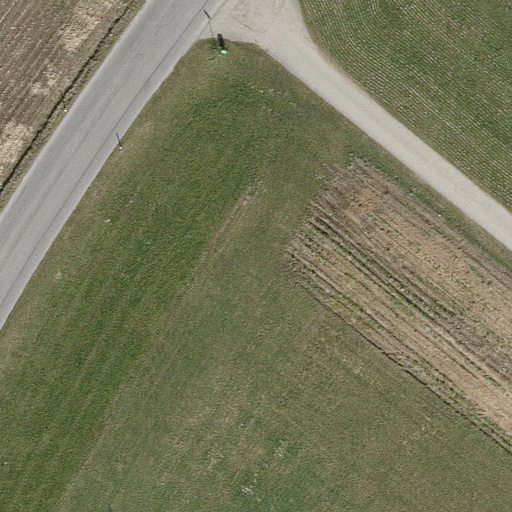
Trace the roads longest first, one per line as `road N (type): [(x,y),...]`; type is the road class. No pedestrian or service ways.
road 1 (track): [(223,0),(511,233)]
road 2 (tertiary): [(183,0),(74,146),(0,268)]
